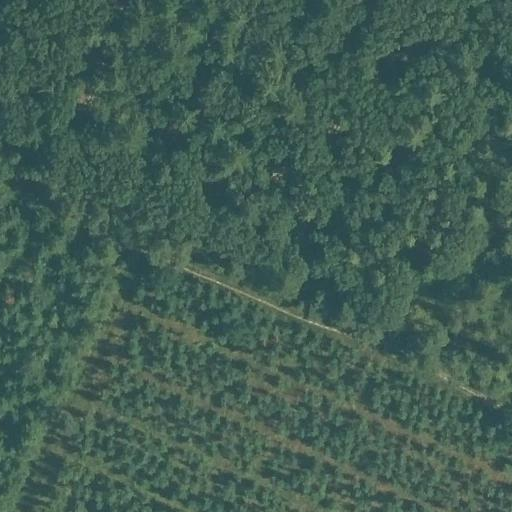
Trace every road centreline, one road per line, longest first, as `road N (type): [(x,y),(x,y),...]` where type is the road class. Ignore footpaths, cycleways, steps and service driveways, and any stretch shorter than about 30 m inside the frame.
road 1 (track): [(0,154),(511,414)]
road 2 (track): [(11,511),(158,234)]
